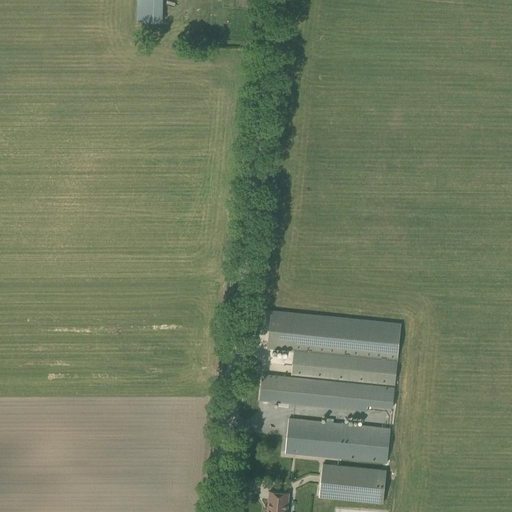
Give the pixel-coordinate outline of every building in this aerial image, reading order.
[(162,28),(162,0),(137,0),(137,22),(146,22),(146,28),(162,28)] [(395,385),(401,324),(271,311),(267,348),(294,350),(291,374),(395,385)] [(392,407),(394,387),(262,374),(260,400),(367,411),(367,405),(392,407)] [(387,462),(390,428),(289,418),(285,452),(387,462)] [(323,464),(320,497),(383,503),(386,470),(323,464)] [(286,511),(289,493),(269,491),(267,511),(286,511)]
